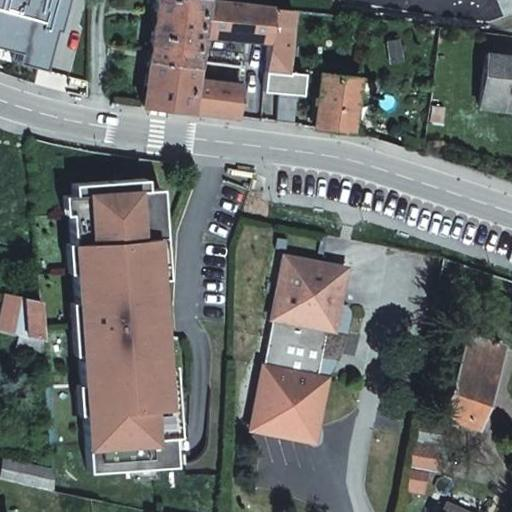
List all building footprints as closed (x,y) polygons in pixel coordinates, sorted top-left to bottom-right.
[(0,0),(0,47),(12,51),(10,60),(37,67),(48,28),(51,29),(58,0),(0,0)] [(153,0),(139,105),(186,110),(236,117),(239,85),(193,78),(199,33),(264,42),(265,40),(267,7),(267,0),(153,0)] [(265,40),(264,42),(263,59),(262,69),(280,71),(284,72),(284,70),(289,9),(267,7),(265,40)] [(0,57),(10,60),(12,51),(0,47),(0,57)] [(477,106),(511,110),(511,58),(483,55),(477,106)] [(281,93),(295,94),(300,94),(301,72),(284,70),(284,72),(280,71),(281,93)] [(318,74),(312,126),(350,131),(355,79),(318,74)] [(279,93),(277,122),(294,124),(295,94),(281,93),(279,93)] [(77,399),(83,471),(170,465),(168,436),(173,435),(170,392),(155,393),(154,378),(159,377),(158,364),(156,334),(151,334),(149,309),(154,308),(152,277),(151,264),(146,264),(145,248),(159,247),(156,205),(142,206),(140,177),(67,182),(69,211),(64,211),(67,254),(72,254),(73,269),(68,270),(70,301),(75,301),(79,351),(74,352),(76,384),(81,383),(82,399),(77,399)] [(155,186),(140,187),(142,206),(156,205),(155,186)] [(161,276),(159,247),(145,248),(146,264),(151,264),(152,277),(161,276)] [(320,381),(313,380),(324,332),(330,333),(343,272),(282,259),(248,431),(308,442),(320,381)] [(37,331),(35,294),(35,291),(3,285),(3,325),(37,331)] [(0,337),(39,345),(37,331),(3,325),(0,324),(0,337)] [(473,340),(450,407),(484,418),(506,351),(473,340)] [(154,378),(155,393),(170,392),(168,363),(158,364),(159,377),(154,378)] [(484,418),(450,407),(446,417),(480,428),(484,418)] [(453,420),(416,415),(412,441),(409,455),(429,459),(432,439),(451,442),(453,420)] [(409,455),(404,487),(414,489),(417,464),(428,465),(429,459),(409,455)] [(0,477),(49,489),(48,477),(48,470),(1,459),(0,467),(0,477)]
